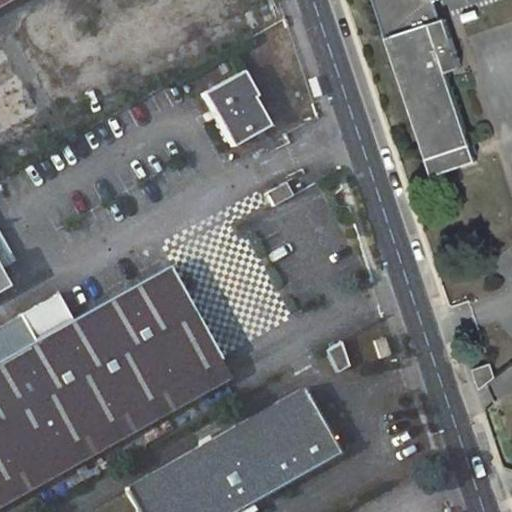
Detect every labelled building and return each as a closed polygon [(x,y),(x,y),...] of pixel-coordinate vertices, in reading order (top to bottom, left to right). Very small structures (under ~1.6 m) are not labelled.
[(0,0),(0,8),(14,0),(0,0)] [(374,0),(384,29),(429,165),(473,150),(443,61),(439,49),(452,44),(441,11),(438,12),(433,0),(374,0)] [(27,27),(0,41),(0,46),(35,116),(65,101),(27,27)] [(443,61),(456,57),(452,44),(439,49),(443,61)] [(250,100),(236,75),(198,96),(227,148),(263,128),(248,101),(250,100)] [(290,198),(284,187),(265,198),(270,209),(290,198)] [(0,485),(214,364),(161,270),(67,323),(0,360),(0,485)] [(0,360),(67,323),(52,297),(0,326),(0,360)] [(385,356),(379,339),(369,343),(375,360),(385,356)] [(322,351),(334,372),(343,367),(336,343),(322,351)] [(489,363),(472,370),(479,388),(486,384),(495,377),(489,363)] [(0,508),(225,381),(214,364),(0,485),(0,508)] [(296,398),(118,496),(126,511),(241,511),(331,463),(296,398)]
